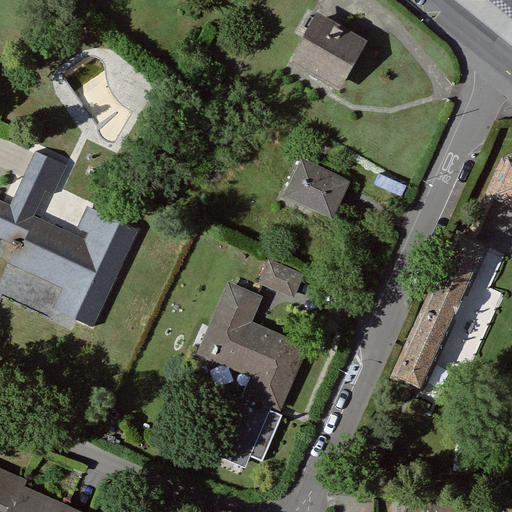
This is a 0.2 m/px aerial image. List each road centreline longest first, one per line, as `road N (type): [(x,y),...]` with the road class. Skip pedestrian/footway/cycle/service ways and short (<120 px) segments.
road 1 (residential): [(505,59),(301,511)]
road 2 (residential): [(229,511),(0,415)]
